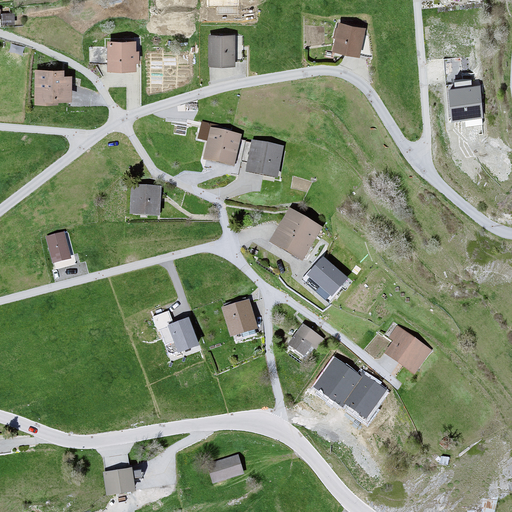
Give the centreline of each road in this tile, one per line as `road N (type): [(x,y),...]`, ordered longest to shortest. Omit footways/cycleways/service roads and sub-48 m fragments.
road 1 (residential): [(277,431),(269,296),(228,244),(221,208),(154,164),(121,121)]
road 2 (residential): [(121,121),(230,87),(346,75),(366,87),(415,163)]
road 3 (tertiary): [(0,420),(73,444),(214,425),(277,431)]
road 4 (residential): [(416,0),(430,140),(415,163)]
road 5 (unknown): [(258,279),(386,373)]
road 6 (residential): [(121,121),(0,210)]
road 7 (residential): [(415,163),(511,235)]
